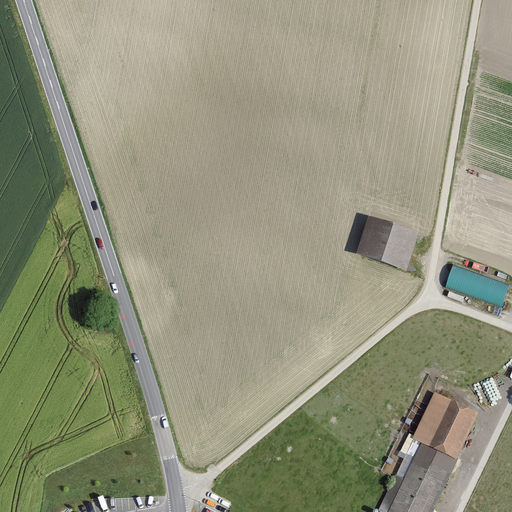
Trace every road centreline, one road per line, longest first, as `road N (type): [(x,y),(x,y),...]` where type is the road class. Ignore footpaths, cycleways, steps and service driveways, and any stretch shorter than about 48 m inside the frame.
road 1 (primary): [(23,0),(158,417),(179,511)]
road 2 (track): [(427,297),(477,0)]
road 3 (residential): [(457,511),(511,396)]
